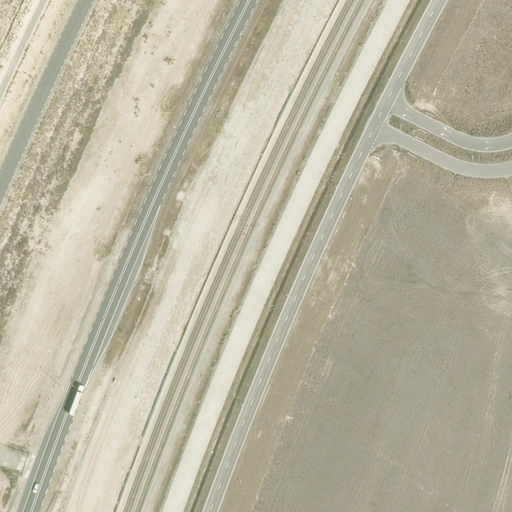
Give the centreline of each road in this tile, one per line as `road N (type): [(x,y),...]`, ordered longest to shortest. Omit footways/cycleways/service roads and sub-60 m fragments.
road 1 (unclassified): [(209,511),(313,255),(439,0)]
road 2 (secondary): [(249,0),(86,354),(31,511)]
road 3 (unclassified): [(86,0),(0,189)]
